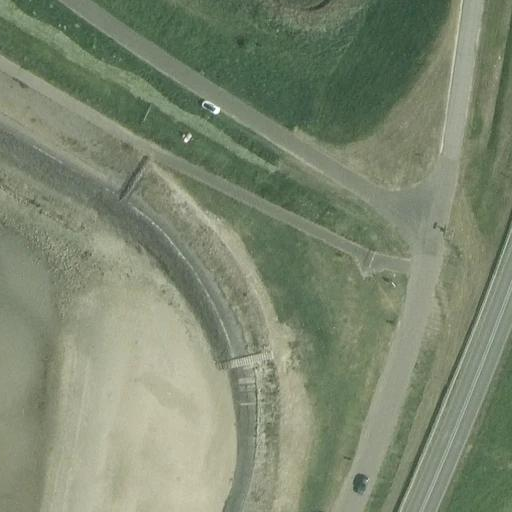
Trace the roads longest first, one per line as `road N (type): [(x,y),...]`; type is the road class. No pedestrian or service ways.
road 1 (unclassified): [(431,231),(75,0)]
road 2 (unclassified): [(345,511),(401,366),(431,231)]
road 3 (trunk): [(420,511),(511,281)]
road 4 (unclassified): [(431,231),(471,0)]
